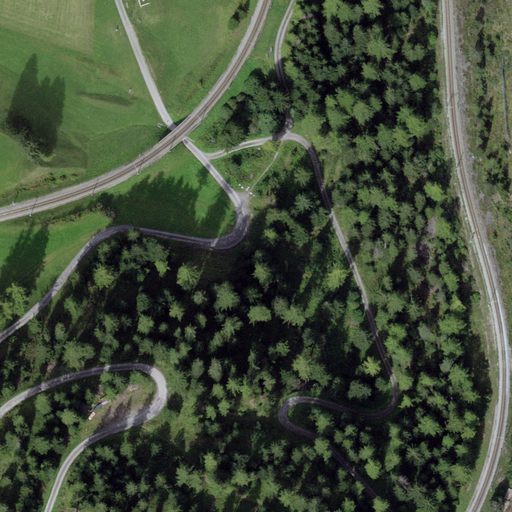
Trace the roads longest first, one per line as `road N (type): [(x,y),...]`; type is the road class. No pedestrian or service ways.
road 1 (track): [(389,511),(328,446),(282,415),(300,398),(377,418),(391,406),(394,385),(308,148),(274,137),(202,159),(164,120),(118,0)]
road 2 (track): [(46,511),(72,456),(89,439),(157,409),(161,382),(138,365),(116,365),(59,379),(0,413)]
road 3 (track): [(0,337),(102,235),(117,228),(220,243),(242,229),(238,204)]
road 4 (track): [(238,204),(288,137),(292,89),(275,54),(289,0)]
